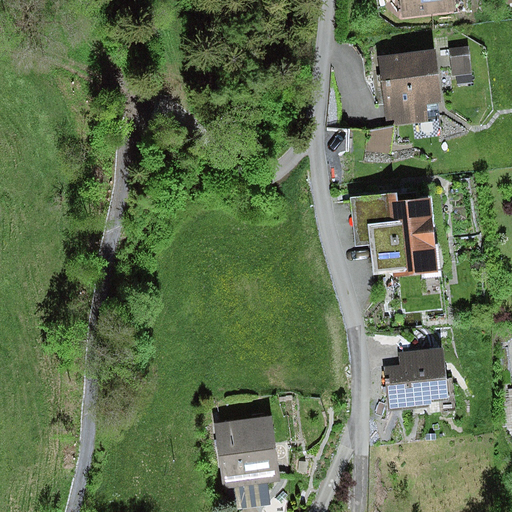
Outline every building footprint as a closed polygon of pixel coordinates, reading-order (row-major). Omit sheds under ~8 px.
[(454,0),(400,0),(400,3),(403,19),(456,13),(454,0)] [(468,48),(450,49),(453,77),(456,76),(457,86),(472,84),(468,48)] [(434,50),(378,56),(386,127),(427,122),(425,104),(440,103),(434,50)] [(372,149),(393,147),(392,128),(371,129),(372,149)] [(393,222),(391,202),(391,194),(350,198),(355,247),(369,246),(367,225),(393,222)] [(436,270),(429,199),(391,202),(393,222),(367,225),(369,246),(372,276),(436,270)] [(400,366),(384,368),(389,412),(429,408),(428,402),(448,400),(442,349),(399,353),(400,366)] [(271,418),(215,425),(224,489),(234,488),(267,484),(280,482),(271,418)] [(267,484),(234,488),(237,510),(270,505),(267,484)] [(283,492),(276,499),(280,503),(287,496),(283,492)]
